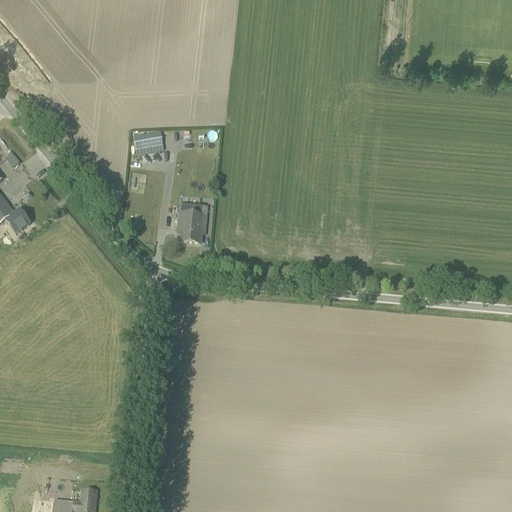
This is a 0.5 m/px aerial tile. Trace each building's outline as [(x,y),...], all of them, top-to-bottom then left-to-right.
[(133,137),(137,156),(165,151),(161,132),(133,137)] [(13,153),(5,158),(13,169),(20,164),(13,153)] [(0,225),(4,222),(16,237),(30,226),(19,211),(14,215),(0,195),(0,183),(1,182),(0,180),(0,225)] [(178,214),(177,232),(181,233),(180,243),(200,245),(201,236),(205,236),(206,217),(207,209),(179,206),(178,214)] [(56,503),(55,511),(94,511),(96,493),(81,492),(80,505),(56,503)] [(53,511),(55,503),(38,501),(36,511),(53,511)]
